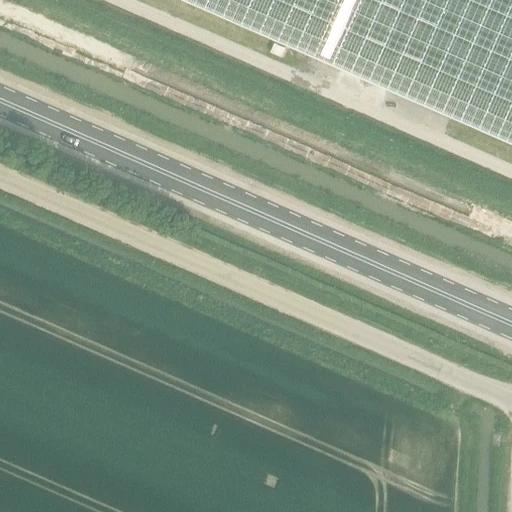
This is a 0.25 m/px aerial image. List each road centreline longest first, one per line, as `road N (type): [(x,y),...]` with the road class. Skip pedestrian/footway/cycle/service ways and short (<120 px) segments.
road 1 (unclassified): [(511,405),(0,181)]
road 2 (primary): [(511,326),(0,102)]
